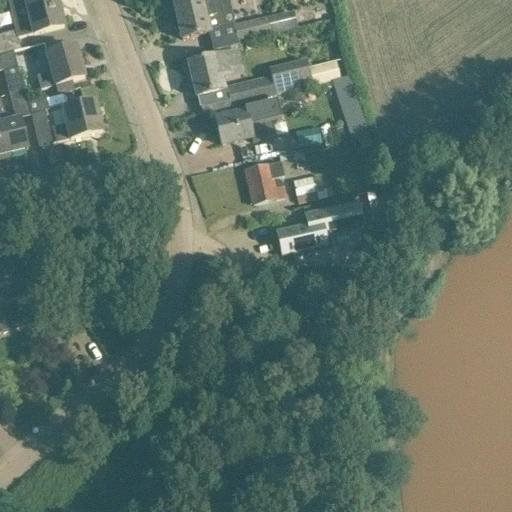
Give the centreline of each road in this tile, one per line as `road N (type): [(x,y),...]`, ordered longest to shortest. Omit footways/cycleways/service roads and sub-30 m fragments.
road 1 (residential): [(183,247),(223,255),(305,337),(316,360),(328,511)]
road 2 (residential): [(0,479),(149,348),(183,247)]
road 3 (residential): [(164,161),(102,0)]
road 4 (residential): [(0,199),(164,161)]
